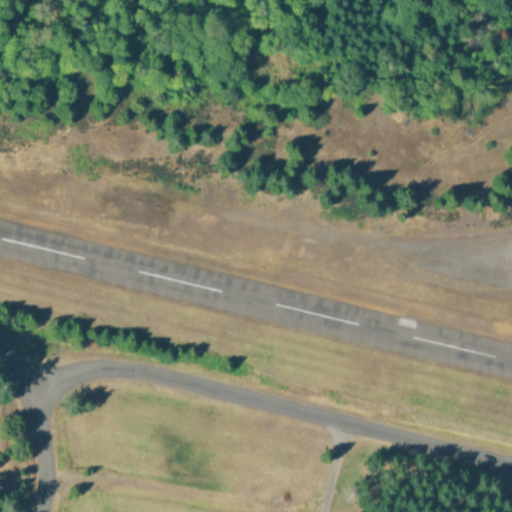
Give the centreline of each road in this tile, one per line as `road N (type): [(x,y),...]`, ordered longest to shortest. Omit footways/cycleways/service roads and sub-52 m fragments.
road 1 (residential): [(27,389),(78,372),(122,369),(511,466)]
road 2 (residential): [(0,356),(27,389),(40,468),(33,511)]
